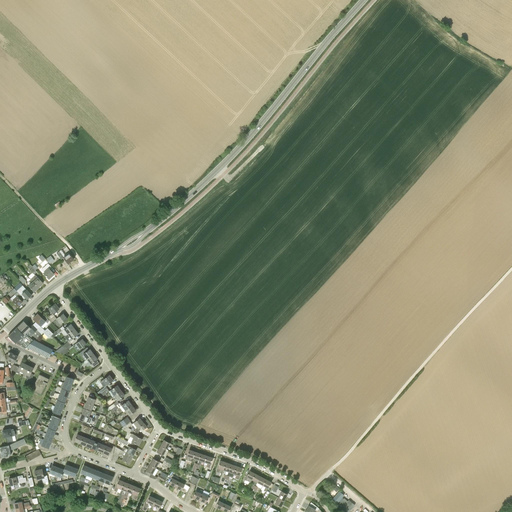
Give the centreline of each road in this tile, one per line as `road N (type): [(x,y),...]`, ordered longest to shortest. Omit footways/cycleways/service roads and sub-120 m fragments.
road 1 (tertiary): [(141,235),(226,162),(363,0)]
road 2 (track): [(327,473),(511,268)]
road 3 (residential): [(303,491),(247,458),(160,426)]
road 4 (track): [(83,268),(0,176)]
